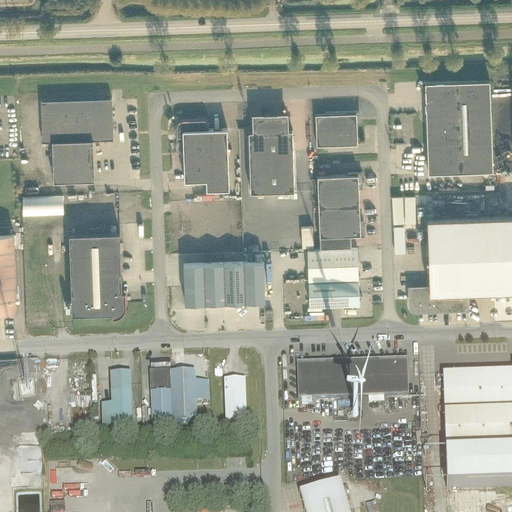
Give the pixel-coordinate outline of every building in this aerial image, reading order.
[(425,82),(428,173),(493,171),(489,80),(425,82)] [(41,101),(42,141),(52,141),(54,181),(94,179),(93,139),(113,139),(112,98),(41,101)] [(316,145),(357,144),(356,113),(315,114),(316,145)] [(250,192),(294,191),(292,130),(284,130),(284,116),(256,117),(257,131),(248,131),(250,192)] [(229,189),(227,128),(207,129),(207,121),(204,119),(183,120),(180,121),(177,123),(177,126),(177,136),(183,136),(185,180),(206,180),(206,189),(229,189)] [(359,204),(359,188),(360,188),(362,185),(362,172),(348,172),(348,174),(318,175),(319,205),(359,204)] [(350,236),(364,236),(364,222),(361,220),(360,220),(359,204),(319,205),(320,247),(351,245),(350,236)] [(430,286),(410,287),(410,294),(410,305),(411,307),(412,309),(414,310),(416,310),(467,308),(467,292),(511,290),(511,215),(427,218),(430,286)] [(316,245),(315,224),(303,224),(304,246),(316,245)] [(48,232),(49,274),(68,274),(67,232),(48,232)] [(126,305),(126,301),(126,292),(125,290),(122,290),(121,272),(120,252),(120,232),(70,233),(72,314),(112,312),(113,316),(116,316),(120,314),(123,312),(125,309),(126,305)] [(14,234),(0,234),(0,312),(17,311),(14,234)] [(358,277),(358,262),(357,247),(332,248),(307,249),(308,264),(308,279),(358,277)] [(184,263),(185,303),(265,301),(264,260),(184,263)] [(352,307),(355,304),(359,304),(359,300),(362,297),(359,294),(359,280),(308,282),(309,306),(349,304),(352,307)] [(408,396),(407,360),(296,363),(298,400),(329,399),(329,406),(335,406),(335,398),(408,396)] [(511,373),(442,375),(445,457),(511,454),(511,360),(511,373)] [(197,422),(195,379),(195,372),(150,374),(152,424),(197,422)] [(132,426),(130,374),(110,375),(111,405),(101,405),(102,427),(132,426)] [(246,420),(245,380),(224,380),(225,421),(246,420)] [(511,454),(445,457),(446,489),(511,486),(511,454)] [(348,511),(340,483),(299,494),(303,511),(348,511)] [(235,507),(234,488),(224,489),(225,507),(235,507)] [(369,511),(378,511),(378,502),(369,503),(369,511)]
